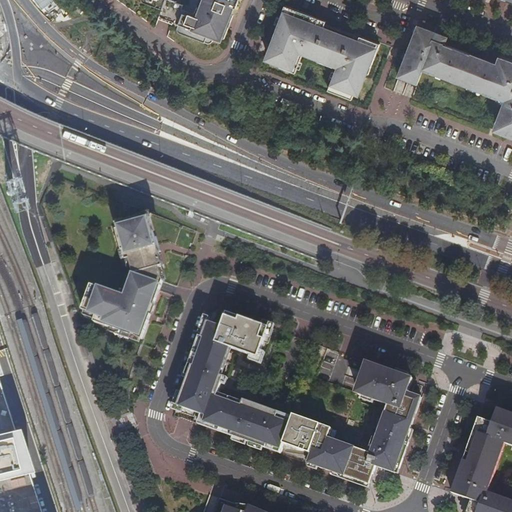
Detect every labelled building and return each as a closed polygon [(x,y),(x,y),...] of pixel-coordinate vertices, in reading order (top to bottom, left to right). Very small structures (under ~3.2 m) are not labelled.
[(143,0),(144,2),(147,3),(147,4),(162,10),(161,14),(162,17),(166,18),(166,20),(180,25),(179,30),(181,32),(184,33),(184,35),(209,44),(212,42),(214,38),(221,41),(222,38),(232,14),(234,7),(237,0),(143,0)] [(305,13),(285,6),(276,30),(279,31),(268,59),(281,64),(280,67),(296,73),(304,53),(338,66),(329,90),(352,99),(355,93),(358,94),(372,57),(375,58),(380,44),(360,36),(357,45),(351,42),(352,40),(322,28),(314,25),(315,21),(304,17),(305,13)] [(232,14),(222,38),(225,39),(234,15),(232,14)] [(322,28),(325,21),(317,18),(315,21),(314,25),(322,28)] [(419,27),(408,53),(400,76),(419,84),(424,71),(430,73),(431,71),(437,73),(448,78),(450,74),(457,77),(468,81),(467,85),(485,92),(484,94),(497,100),(498,98),(507,101),(495,131),(511,137),(511,62),(501,58),(498,65),(446,44),(448,38),(419,27)] [(160,269),(163,268),(159,252),(158,250),(157,245),(149,218),(140,221),(140,219),(116,226),(118,232),(117,232),(123,253),(124,252),(127,261),(130,261),(134,276),(126,299),(92,287),(83,312),(97,317),(95,324),(143,340),(150,321),(151,318),(152,315),(159,295),(160,293),(160,292),(162,286),(163,282),(160,269)] [(203,338),(204,339),(195,366),(193,365),(178,406),(190,411),(206,416),(204,423),(233,433),(231,436),(267,448),(268,445),(282,450),(292,423),(278,418),(280,412),(244,400),(242,405),(218,397),(225,377),(222,376),(231,348),(259,358),(269,329),(233,316),(227,314),(223,327),(208,322),(203,338)] [(0,511),(0,480),(39,470),(25,426),(0,432),(0,374),(7,372),(0,352),(0,511)] [(363,382),(359,395),(383,403),(385,398),(389,399),(388,403),(387,406),(371,453),(329,438),(332,429),(294,415),(292,423),(284,444),(312,454),(309,464),(366,484),(370,485),(377,467),(396,473),(398,466),(406,444),(418,410),(422,398),(408,393),(413,379),(389,370),(370,363),(367,372),(364,371),(360,381),(363,382)] [(7,372),(0,374),(0,432),(25,426),(7,372)] [(511,413),(502,410),(498,409),(493,423),(479,418),(472,438),(476,440),(474,447),(469,445),(452,494),(471,500),(466,511),(511,511),(511,501),(488,493),(506,444),(511,446),(511,413)] [(203,426),(231,436),(233,433),(204,423),(203,426)] [(268,445),(267,448),(281,453),(282,450),(268,445)] [(53,511),(43,469),(39,470),(0,480),(0,511),(53,511)]
